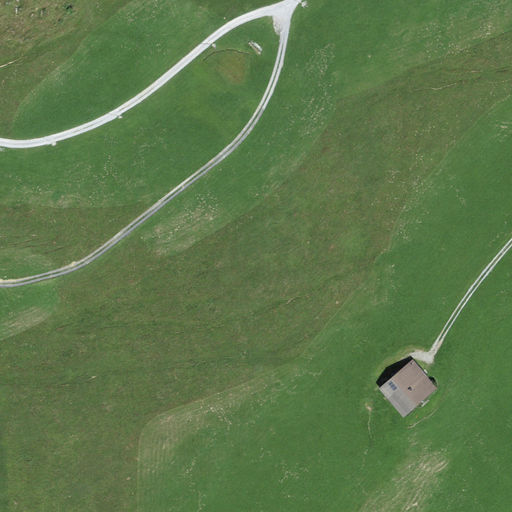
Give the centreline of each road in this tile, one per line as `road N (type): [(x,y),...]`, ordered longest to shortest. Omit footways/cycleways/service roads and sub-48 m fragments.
road 1 (track): [(285,8),(269,91),(229,150),(94,256),(0,284)]
road 2 (track): [(295,0),(233,24),(105,120),(58,139),(0,143)]
road 3 (track): [(430,359),(511,244)]
